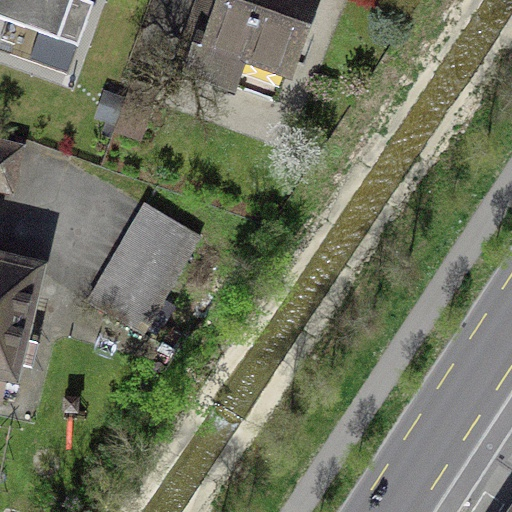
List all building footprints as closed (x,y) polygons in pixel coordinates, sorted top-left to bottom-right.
[(0,0),(0,17),(76,46),(92,4),(81,0),(0,0)] [(311,0),(209,0),(219,3),(204,43),(193,39),(181,72),(271,105),(282,75),(284,76),(311,0)] [(136,143),(153,94),(128,85),(110,135),(136,143)] [(0,178),(9,181),(16,151),(0,147),(0,178)] [(195,239),(141,208),(84,305),(138,337),(195,239)] [(0,395),(34,272),(0,264),(0,395)]
